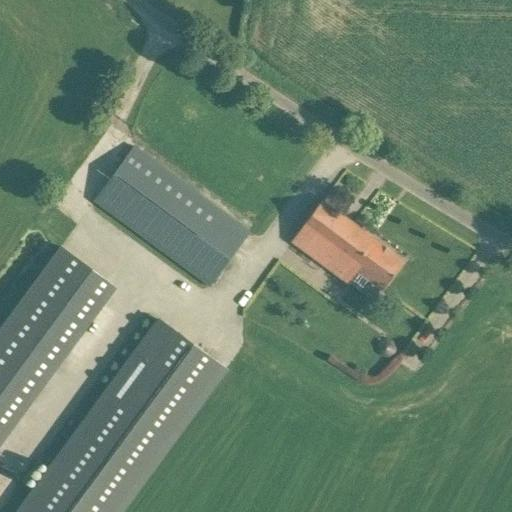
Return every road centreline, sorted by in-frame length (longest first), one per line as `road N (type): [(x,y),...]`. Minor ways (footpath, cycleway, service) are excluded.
road 1 (unclassified): [(511,231),(154,0)]
road 2 (unknown): [(325,116),(223,267),(200,282),(169,277),(103,220)]
road 3 (unknown): [(172,13),(127,120),(81,190),(82,223),(116,269)]
